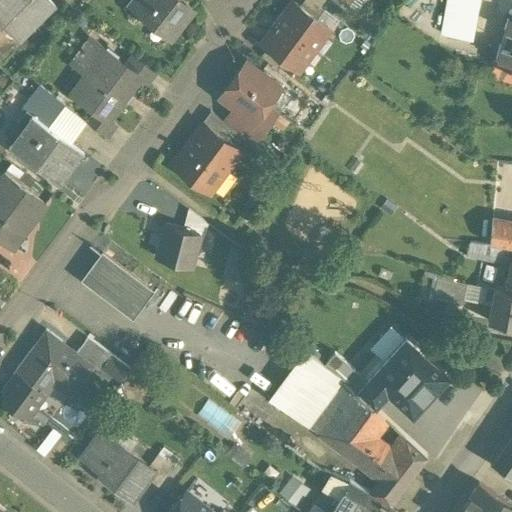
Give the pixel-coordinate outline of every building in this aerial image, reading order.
[(0,0),(0,22),(20,42),(55,6),(49,0),(0,0)] [(192,9),(180,0),(133,0),(130,5),(171,36),(192,9)] [(323,9),(310,0),(302,0),(299,5),(317,19),(323,9)] [(478,0),(447,0),(441,33),(472,39),(478,0)] [(299,5),(294,2),(285,15),(281,13),(276,20),(311,47),(327,26),(317,19),(299,5)] [(511,10),(510,11),(494,64),(511,68),(511,10)] [(311,47),(276,20),(270,28),(273,30),(263,43),(285,59),(296,68),(311,47)] [(20,42),(0,22),(0,57),(2,60),(20,42)] [(127,64),(92,40),(85,50),(84,49),(82,51),(83,52),(71,68),(84,77),(72,94),(97,113),(110,122),(111,121),(123,104),(121,102),(139,76),(140,74),(127,64)] [(285,59),(267,46),(260,55),(278,69),(285,59)] [(157,72),(134,55),(127,64),(140,74),(139,76),(148,83),(157,72)] [(280,86),(246,60),(220,95),(235,106),(255,120),(256,119),(280,86)] [(511,68),(494,64),(490,76),(511,82),(511,68)] [(64,103),(38,84),(21,107),(31,114),(31,113),(48,125),(64,103)] [(255,120),(235,106),(224,121),(233,128),(252,142),(265,125),(256,119),(255,120)] [(224,121),(210,111),(202,121),(225,138),(233,128),(224,121)] [(48,125),(31,113),(31,114),(7,146),(60,184),(84,152),(48,125)] [(97,113),(90,122),(109,136),(117,125),(111,121),(110,122),(97,113)] [(202,121),(171,163),(210,192),(241,150),(225,138),(202,121)] [(0,177),(0,239),(12,249),(45,204),(3,173),(0,177)] [(207,223),(188,209),(183,229),(199,233),(199,234),(204,235),(207,223)] [(258,218),(246,209),(240,218),(251,227),(258,218)] [(511,223),(493,220),(491,244),(507,246),(508,246),(511,246),(511,223)] [(183,229),(165,224),(156,257),(190,266),(199,234),(199,233),(183,229)] [(507,246),(491,244),(466,243),(465,262),(506,267),(508,246),(507,246)] [(150,289),(102,253),(83,280),(131,315),(150,289)] [(468,283),(439,277),(434,299),(462,305),(463,299),(468,283)] [(493,288),(468,283),(463,299),(490,305),(493,288)] [(511,291),(506,290),(493,288),(490,305),(487,322),(511,326),(511,291)] [(259,304),(251,322),(265,327),(273,309),(259,304)] [(384,361),(405,338),(392,326),(371,349),(384,361)] [(62,342),(46,330),(45,332),(47,333),(35,349),(33,348),(16,372),(18,373),(4,393),(5,410),(24,425),(55,386),(71,398),(91,366),(92,364),(75,352),(72,350),(71,352),(60,344),(62,342)] [(120,361),(87,336),(75,352),(92,364),(91,366),(96,369),(100,365),(110,373),(120,361)] [(446,375),(405,338),(384,361),(367,380),(382,394),(387,389),(412,412),(446,375)] [(271,399),(297,418),(315,393),(324,399),(340,377),(325,365),(306,349),(271,399)] [(340,377),(351,387),(360,376),(335,354),(325,365),(340,377)] [(367,380),(361,375),(351,387),(371,406),(382,394),(367,380)] [(351,387),(340,377),(324,399),(305,424),(361,465),(372,451),(376,453),(382,444),(374,437),(387,420),(371,406),(351,387)] [(315,393),(297,418),(305,424),(324,399),(315,393)] [(401,434),(387,420),(374,437),(382,444),(390,449),(401,434)] [(148,465),(104,433),(95,445),(91,442),(79,457),(107,478),(104,481),(131,501),(147,479),(154,470),(148,465)] [(382,444),(376,453),(372,451),(361,465),(375,475),(377,472),(382,476),(401,491),(426,457),(401,434),(390,449),(382,444)] [(511,452),(504,447),(492,464),(511,476),(511,452)] [(331,460),(314,449),(306,461),(324,472),(331,460)] [(158,452),(148,465),(154,470),(147,479),(157,486),(174,465),(158,452)] [(293,474),(279,492),(298,506),(311,489),(293,474)] [(382,476),(369,493),(393,508),(401,491),(382,476)] [(331,511),(324,511),(323,511),(359,511),(361,511),(362,511),(390,511),(393,508),(369,493),(349,480),(331,511)] [(511,511),(511,506),(478,483),(458,511),(511,511)] [(215,511),(187,490),(170,511),(215,511)]
